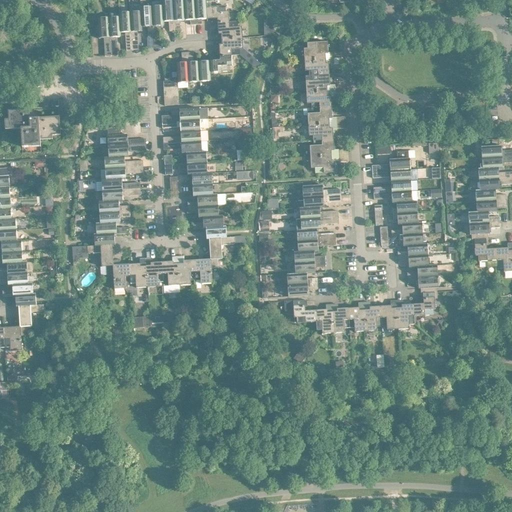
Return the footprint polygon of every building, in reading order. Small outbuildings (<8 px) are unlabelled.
[(181,20),(186,20),(185,0),(174,1),(176,31),(181,30),(181,20)] [(191,24),(197,24),(195,0),(187,0),(185,0),(186,20),(191,20),(191,24)] [(202,19),(207,19),(207,7),(206,0),(195,0),(197,24),(202,24),(202,19)] [(170,31),(176,31),(174,1),(163,2),(163,6),(164,21),(165,21),(170,21),(170,31)] [(149,37),(154,36),(152,6),(141,7),(141,11),(142,11),(143,27),(148,27),(149,37)] [(165,25),(165,21),(164,21),(163,6),(152,6),(154,36),(160,36),(159,26),(165,25)] [(218,18),(218,23),(231,22),(231,21),(230,11),(227,11),(227,6),(207,7),(207,19),(218,18)] [(143,31),(143,27),(142,11),(141,11),(131,12),(133,50),(139,49),(138,33),(137,34),(137,31),(143,31)] [(127,50),(133,50),(131,12),(119,13),(120,17),(121,32),(122,32),(127,32),(127,34),(126,34),(127,50)] [(122,37),(122,32),(121,32),(120,17),(109,18),(112,55),(118,55),(117,39),(116,39),(116,37),(122,37)] [(106,56),(112,55),(109,18),(98,18),(99,25),(99,36),(99,38),(105,38),(106,40),(105,40),(106,56)] [(215,34),(215,39),(244,38),(243,26),(239,27),(239,21),(231,21),(231,22),(218,23),(219,33),(215,34)] [(99,25),(91,26),(91,36),(99,36),(99,25)] [(220,45),(220,55),(232,55),(241,55),(241,49),(244,49),(244,38),(215,39),(215,45),(220,45)] [(304,48),(305,60),(333,58),(333,52),(329,52),(328,42),(308,43),(308,48),(304,48)] [(177,63),(178,80),(179,83),(190,82),(188,52),(182,52),(183,63),(177,63)] [(193,52),(188,52),(190,82),(201,81),(199,62),(194,62),(193,52)] [(221,60),(211,61),(210,61),(211,72),(231,71),(230,66),(233,66),(232,55),(220,55),(221,60)] [(204,61),(199,62),(201,81),(212,81),(211,72),(210,61),(211,61),(210,56),(204,57),(204,61)] [(310,71),(310,76),(330,74),(329,64),(334,64),(333,58),(305,60),(306,71),(310,71)] [(256,59),(252,64),(257,69),(262,64),(256,59)] [(306,81),(307,92),(335,90),(335,84),(331,85),(330,74),(310,76),(298,76),(298,81),(306,81)] [(312,103),(312,108),(332,107),(331,96),(336,96),(335,90),(307,92),(308,103),(312,103)] [(308,114),(309,125),(337,123),(337,117),(333,117),(332,107),(312,108),(312,113),(308,114)] [(162,116),(163,122),(201,119),(200,108),(180,109),(181,115),(178,115),(162,116)] [(22,128),(23,147),(32,146),(32,143),(41,142),(41,136),(61,135),(60,116),(30,118),(30,109),(9,111),(10,129),(22,128)] [(181,126),(181,131),(201,130),(201,119),(163,122),(163,128),(179,127),(179,126),(181,126)] [(314,136),(314,141),(334,139),(333,129),(338,129),(337,123),(309,125),(310,136),(314,136)] [(108,135),(109,147),(147,144),(146,138),(130,139),(130,140),(128,140),(128,134),(120,135),(120,127),(108,128),(109,135),(108,135)] [(164,137),(164,143),(202,141),(201,130),(181,131),(182,137),(180,137),(180,136),(164,137)] [(310,146),(311,157),(339,155),(339,149),(334,150),(334,139),(314,141),(314,146),(310,146)] [(183,154),(187,153),(202,152),(202,151),(202,141),(164,143),(164,149),(180,148),(182,147),(183,154)] [(439,143),(430,143),(430,153),(440,153),(439,143)] [(109,147),(109,157),(109,158),(125,157),(129,157),(129,151),(131,151),(131,152),(147,151),(147,144),(109,147)] [(482,147),(483,158),(511,156),(511,149),(504,150),(504,151),(502,151),(502,145),(482,147)] [(391,146),(378,146),(379,154),(391,154),(391,146)] [(183,158),(183,164),(207,162),(207,151),(202,151),(202,152),(187,153),(187,158),(183,158)] [(372,166),(373,172),(411,169),(410,158),(409,158),(409,151),(397,152),(398,159),(390,159),(391,165),(389,165),(388,164),(372,166)] [(339,155),(311,157),(312,168),(316,168),(316,173),(336,172),(335,161),(340,161),(339,155)] [(511,156),(483,158),(483,168),(483,169),(499,168),(503,168),(503,162),(505,162),(505,163),(511,162),(511,156)] [(105,157),(106,168),(144,166),(143,160),(127,161),(127,162),(125,162),(125,157),(109,158),(109,157),(105,157)] [(188,175),(193,175),(193,174),(208,174),(208,173),(207,162),(183,164),(183,170),(188,169),(188,175)] [(106,168),(107,179),(107,180),(122,179),(126,179),(126,173),(128,172),(128,173),(144,172),(144,166),(106,168)] [(0,187),(10,187),(10,175),(9,175),(9,168),(0,168),(0,187)] [(441,168),(432,168),(433,179),(441,178),(441,168)] [(479,168),(480,180),(511,177),(511,171),(501,172),(501,173),(499,173),(499,168),(483,169),(483,168),(479,168)] [(391,176),(392,181),(411,180),(411,169),(373,172),(373,178),(389,177),(389,176),(391,176)] [(254,171),(246,171),(246,180),(254,179),(254,171)] [(188,180),(188,186),(213,184),(212,173),(208,173),(208,174),(193,174),(193,175),(193,180),(188,180)] [(47,176),(39,176),(39,184),(48,184),(47,176)] [(511,177),(480,180),(480,190),(496,190),(500,190),(500,184),(502,184),(511,183),(511,177)] [(102,180),(103,191),(141,188),(141,182),(125,183),(125,184),(123,184),(122,179),(107,180),(107,179),(102,180)] [(374,187),(374,193),(412,191),(411,180),(392,181),(392,187),(390,187),(390,186),(374,187)] [(457,182),(446,182),(446,192),(457,191),(457,182)] [(194,197),(198,196),(214,195),(214,194),(213,184),(188,186),(189,191),(194,191),(194,197)] [(303,186),(304,197),(342,195),(341,189),(325,190),(325,191),(323,191),(323,185),(303,186)] [(0,198),(11,198),(10,187),(0,187),(0,198)] [(103,191),(104,201),(104,202),(119,201),(124,201),(123,195),(125,195),(125,196),(141,195),(141,188),(103,191)] [(442,189),(432,190),(432,198),(442,197),(442,189)] [(476,190),(477,202),(507,200),(507,194),(496,195),(496,190),(480,190),(476,190)] [(393,203),(397,203),(413,202),(413,201),(412,191),(374,193),(375,200),(391,199),(390,198),(393,198),(393,203)] [(188,202),(188,207),(219,206),(218,194),(214,194),(214,195),(198,196),(198,201),(188,202)] [(304,197),(305,208),(320,207),(320,208),(324,208),(324,201),(326,201),(326,202),(342,201),(342,195),(304,197)] [(0,208),(11,208),(11,198),(0,198),(0,208)] [(279,199),(268,200),(269,210),(279,209),(279,199)] [(477,202),(477,212),(478,212),(489,212),(497,212),(497,206),(507,205),(507,200),(477,202)] [(100,201),(100,213),(130,211),(130,205),(120,206),(119,201),(104,202),(104,201),(100,201)] [(393,208),(393,214),(418,212),(417,201),(413,201),(413,202),(397,203),(397,208),(393,208)] [(199,218),(204,218),(204,217),(219,216),(219,206),(188,207),(189,213),(199,212),(199,218)] [(300,208),(301,219),(339,217),(338,211),(322,212),(321,213),(320,208),(320,207),(305,208),(300,208)] [(0,219),(12,219),(11,208),(0,208),(0,219)] [(272,210),(263,211),(263,221),(273,221),(272,210)] [(100,213),(101,223),(117,223),(121,223),(120,217),(131,216),(130,211),(100,213)] [(398,225),(403,225),(403,224),(418,223),(418,212),(393,214),(393,219),(398,219),(398,225)] [(469,212),(470,224),(500,222),(500,216),(489,217),(489,212),(478,212),(477,212),(469,212)] [(455,214),(447,214),(448,225),(455,225),(455,214)] [(194,229),(207,228),(224,226),(223,215),(219,216),(204,217),(204,218),(204,222),(194,223),(194,229)] [(297,219),(298,230),(302,230),(317,229),(321,229),(321,223),(323,223),(323,224),(339,223),(339,217),(301,219),(297,219)] [(0,230),(17,230),(16,218),(12,219),(0,219),(0,230)] [(270,221),(260,222),(260,232),(270,232),(270,221)] [(392,236),(398,235),(423,234),(422,222),(418,223),(403,224),(403,225),(403,229),(392,230),(392,236)] [(500,222),(470,224),(470,235),(490,234),(490,228),(497,228),(498,233),(501,233),(500,222)] [(97,223),(97,234),(115,233),(115,234),(127,233),(127,227),(117,228),(117,223),(101,223),(97,223)] [(208,239),(210,239),(227,238),(227,237),(227,231),(227,226),(224,226),(207,228),(207,232),(208,239)] [(298,230),(298,241),(336,239),(336,233),(320,234),(320,235),(318,235),(317,229),(302,230),(298,230)] [(0,242),(2,242),(18,241),(18,240),(17,230),(0,230),(0,242)] [(95,242),(96,245),(96,246),(113,245),(115,244),(115,241),(115,234),(115,233),(97,234),(95,234),(95,242)] [(269,233),(260,233),(260,241),(269,241),(269,233)] [(404,246),(408,246),(408,245),(424,244),(423,234),(398,235),(399,241),(404,240),(404,246)] [(210,239),(211,255),(212,268),(219,268),(218,259),(223,259),(222,245),(235,244),(235,237),(227,237),(227,238),(210,239)] [(479,261),(498,260),(499,260),(498,248),(487,249),(487,245),(489,245),(489,238),(472,239),(473,245),(475,245),(476,256),(479,256),(479,261)] [(298,241),(299,252),(314,251),(314,252),(319,251),(318,245),(320,245),(320,246),(336,245),(336,239),(298,241)] [(0,247),(0,252),(22,251),(22,240),(18,240),(18,241),(2,242),(2,247),(0,247)] [(499,260),(498,260),(499,268),(504,268),(504,272),(511,271),(511,243),(508,243),(508,248),(498,248),(499,260)] [(398,251),(399,257),(429,255),(428,244),(424,244),(408,245),(408,246),(408,251),(398,251)] [(108,275),(114,274),(114,261),(113,245),(96,246),(96,245),(88,246),(88,253),(102,252),(102,266),(107,266),(108,275)] [(3,264),(8,264),(8,263),(23,262),(22,251),(0,252),(0,258),(3,258),(3,264)] [(295,252),(295,263),(325,261),(325,256),(315,256),(314,252),(314,251),(299,252),(295,252)] [(206,259),(195,260),(196,280),(201,280),(201,284),(213,283),(212,268),(211,255),(205,255),(206,259)] [(409,268),(418,267),(429,266),(429,265),(429,255),(399,257),(399,262),(409,262),(409,268)] [(185,256),(179,257),(180,285),(191,284),(191,280),(196,280),(195,260),(185,261),(185,256)] [(173,261),(163,262),(164,282),(164,286),(180,285),(179,257),(173,257),(173,261)] [(152,258),(146,259),(148,287),(159,286),(159,282),(164,282),(163,262),(152,263),(152,258)] [(140,263),(130,264),(131,284),(136,284),(136,288),(148,287),(146,259),(140,259),(140,263)] [(114,274),(115,289),(126,288),(129,292),(132,292),(132,290),(131,284),(130,264),(120,265),(119,260),(114,261),(114,274)] [(295,263),(296,273),(296,274),(307,273),(307,274),(316,273),(315,267),(326,267),(325,261),(295,263)] [(0,268),(0,274),(28,273),(27,262),(23,262),(8,263),(8,264),(8,268),(0,268)] [(408,272),(408,278),(438,276),(438,265),(429,265),(429,266),(418,267),(418,272),(408,272)] [(9,285),(13,285),(13,284),(29,284),(29,283),(28,273),(0,274),(0,279),(9,279),(9,285)] [(288,274),(288,285),(318,283),(318,278),(308,278),(307,274),(307,273),(296,274),(296,273),(288,274)] [(438,276),(408,278),(409,283),(419,283),(419,289),(439,287),(438,276)] [(4,296),(16,295),(16,294),(34,293),(33,283),(29,283),(29,284),(13,284),(13,285),(14,290),(3,290),(4,296)] [(318,283),(288,285),(289,296),(309,295),(308,289),(319,289),(318,283)] [(450,293),(448,298),(459,303),(461,298),(459,297),(460,294),(454,291),(453,294),(450,293)] [(424,303),(414,304),(414,316),(415,316),(434,314),(433,309),(436,309),(435,298),(438,298),(438,292),(421,293),(422,299),(424,299),(424,303)] [(17,306),(20,306),(37,305),(37,300),(36,293),(34,293),(16,294),(16,295),(17,301),(17,306)] [(297,323),(317,322),(316,310),(306,311),(306,306),(308,306),(307,300),(285,301),(285,311),(294,310),(294,318),(297,317),(297,323)] [(403,300),(397,301),(399,329),(410,328),(410,324),(415,324),(415,316),(414,316),(414,304),(403,305),(403,300)] [(501,301),(502,309),(510,308),(509,300),(501,301)] [(391,305),(381,306),(382,326),(387,326),(388,330),(399,329),(397,301),(391,301),(391,305)] [(370,302),(365,303),(366,331),(378,330),(377,326),(382,326),(381,306),(371,307),(370,302)] [(359,307),(349,308),(350,328),(355,328),(355,332),(366,331),(365,303),(359,303),(359,307)] [(20,306),(20,322),(21,322),(22,335),(28,335),(28,326),(32,326),(32,312),(45,311),(45,304),(37,305),(20,306)] [(338,304),(332,305),(334,333),(345,332),(345,328),(350,328),(349,308),(338,309),(338,304)] [(317,322),(317,330),(323,330),(323,334),(334,333),(332,305),(326,305),(327,309),(316,310),(317,322)] [(177,313),(167,314),(168,326),(178,325),(177,313)] [(166,316),(150,317),(151,327),(166,326),(166,316)] [(122,318),(116,323),(119,327),(125,322),(122,318)] [(15,327),(5,327),(6,347),(11,347),(11,351),(23,350),(22,335),(21,322),(20,322),(15,322),(15,327)] [(453,352),(456,361),(465,358),(465,357),(462,349),(458,351),(453,352)] [(300,350),(294,358),(301,364),(308,356),(300,350)]
